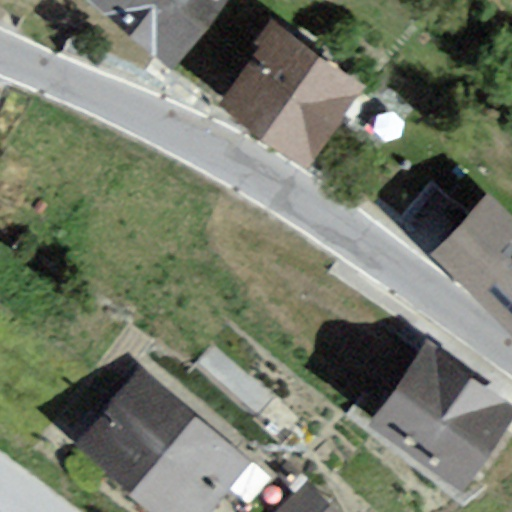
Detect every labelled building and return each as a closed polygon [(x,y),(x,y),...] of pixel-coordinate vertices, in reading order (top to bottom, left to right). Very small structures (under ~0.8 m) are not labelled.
[(225,0),(95,0),(177,62),(225,0)] [(359,85),(268,19),(208,95),(309,157),(359,85)] [(511,224),(477,194),(426,250),(511,320),(511,224)] [(511,414),(511,409),(419,343),(365,411),(460,485),(511,414)] [(196,511),(241,461),(144,377),(88,442),(168,511),(196,511)] [(333,511),(297,479),(265,511),(333,511)]
